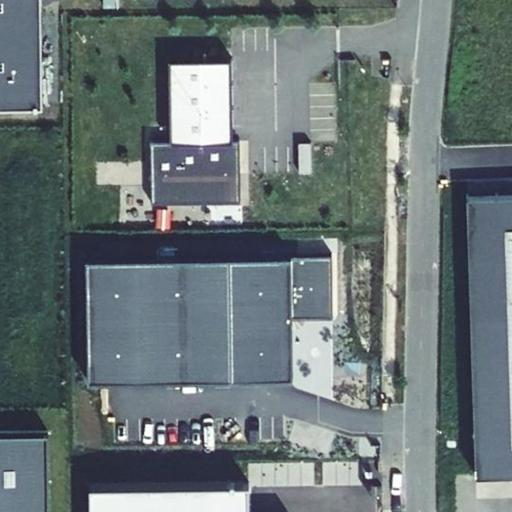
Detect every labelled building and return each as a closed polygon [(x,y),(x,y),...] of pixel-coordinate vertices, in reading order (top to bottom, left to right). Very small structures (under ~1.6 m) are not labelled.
[(0,0),(0,103),(44,103),(41,0),(0,0)] [(232,58),(169,59),(170,140),(151,140),(151,203),(241,202),(239,140),(234,140),(232,58)] [(511,473),(511,192),(467,194),(476,475),(511,473)] [(292,255),(88,259),(89,378),(294,375),(293,316),(292,255)] [(292,255),(293,316),(330,315),(329,255),(292,255)] [(48,511),(47,430),(0,431),(0,511),(48,511)] [(250,511),(250,481),(90,484),(90,511),(250,511)]
